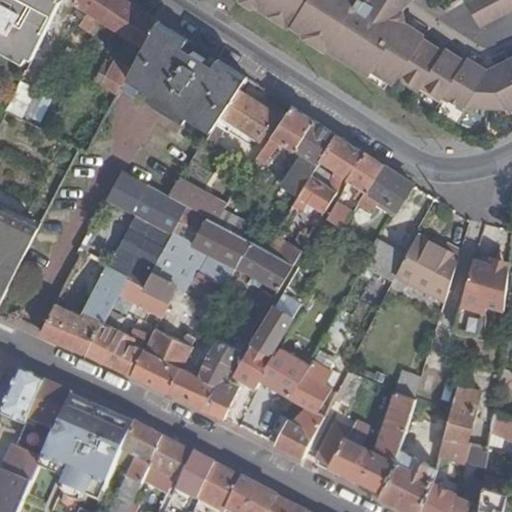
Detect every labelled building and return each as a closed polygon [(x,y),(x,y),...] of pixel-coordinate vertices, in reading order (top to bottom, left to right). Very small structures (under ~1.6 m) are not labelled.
[(0,0),(0,99),(8,104),(10,101),(20,83),(37,50),(62,0),(0,0)] [(103,20),(115,0),(76,0),(75,2),(90,11),(103,20)] [(145,47),(159,21),(126,0),(115,0),(103,20),(145,47)] [(247,0),(256,5),(289,27),(291,24),(302,32),(303,35),(325,49),(329,48),(369,73),(367,75),(390,89),(395,81),(399,75),(420,88),(422,85),(442,97),(444,94),(466,107),(468,103),(508,106),(509,109),(511,107),(511,56),(488,69),(467,56),(465,59),(446,46),(444,49),(423,36),(425,33),(404,20),(405,17),(403,9),(401,7),(398,6),(402,0),(247,0)] [(511,7),(511,0),(465,0),(480,25),(511,7)] [(90,11),(80,26),(96,34),(103,20),(90,11)] [(239,89),(243,83),(215,66),(185,47),(189,40),(159,21),(145,47),(133,69),(128,78),(213,131),(223,115),(239,89)] [(98,80),(119,93),(128,78),(133,69),(116,59),(112,65),(107,63),(98,80)] [(243,83),(247,77),(219,59),(215,66),(243,83)] [(32,89),(20,83),(10,101),(23,107),(32,89)] [(239,89),(223,115),(262,140),(278,114),(239,89)] [(297,150),(316,121),(293,106),(263,153),(270,158),(281,140),(297,150)] [(49,131),(54,121),(27,108),(22,118),(49,131)] [(321,160),(336,134),(316,121),(297,150),(304,155),(283,186),(300,196),(313,174),(317,166),(321,160)] [(347,176),(362,150),(336,134),(321,160),(347,176)] [(270,158),(263,153),(259,158),(267,163),(270,158)] [(358,202),(361,205),(386,166),(366,153),(350,179),(366,190),(358,202)] [(317,166),(313,174),(339,190),(343,182),(317,166)] [(396,210),(413,184),(386,166),(361,205),(372,212),(381,200),(396,210)] [(56,305),(41,334),(88,355),(106,322),(121,293),(129,280),(144,288),(189,206),(170,195),(124,169),(108,199),(113,202),(136,214),(80,317),(56,305)] [(300,196),(296,204),(305,209),(310,203),(316,207),(325,213),(339,190),(313,174),(300,196)] [(228,206),(180,180),(170,195),(189,206),(218,222),(225,210),(228,206)] [(113,202),(108,199),(81,251),(83,254),(85,256),(113,202)] [(328,218),(345,228),(356,212),(338,200),(328,218)] [(310,203),(305,209),(312,213),(316,207),(310,203)] [(154,337),(134,376),(171,394),(184,368),(195,346),(193,345),(236,266),(238,267),(253,240),(243,235),(218,222),(189,206),(144,288),(172,302),(182,283),(204,293),(184,332),(189,335),(186,343),(159,329),(154,337)] [(0,270),(26,220),(0,207),(0,270)] [(218,222),(243,235),(251,223),(225,210),(218,222)] [(323,225),(340,236),(345,228),(328,218),(323,225)] [(0,306),(40,227),(26,220),(0,270),(0,306)] [(313,243),(329,253),(340,236),(323,225),(313,243)] [(297,246),(277,235),(269,250),(294,266),(311,237),(304,233),(297,246)] [(397,270),(405,253),(378,236),(368,253),(397,270)] [(445,302),(461,251),(446,244),(445,246),(443,249),(435,245),(417,236),(394,277),(445,302)] [(294,266),(269,250),(253,240),(238,267),(280,290),(294,266)] [(394,277),(397,270),(368,253),(363,264),(364,264),(392,281),(394,277)] [(511,263),(493,258),(491,265),(511,271),(511,263)] [(479,311),(491,265),(475,261),(462,307),(479,311)] [(489,307),(506,311),(507,303),(511,272),(511,271),(491,265),(479,311),(483,312),(488,314),(489,307)] [(137,301),(144,288),(129,280),(121,293),(137,301)] [(234,376),(257,389),(261,380),(291,398),(306,375),(317,357),(309,352),(304,360),(283,349),(278,356),(274,353),(296,316),(277,303),(234,376)] [(456,328),(473,333),(479,311),(462,307),(456,328)] [(336,318),(338,316),(326,309),(313,332),(326,339),(336,318)] [(477,334),(483,312),(479,311),(473,333),(477,334)] [(326,339),(322,347),(335,355),(352,328),(336,318),(326,339)] [(106,322),(88,355),(134,376),(154,337),(134,327),(130,334),(106,322)] [(184,368),(171,394),(226,420),(242,385),(228,378),(244,351),(221,340),(209,363),(205,361),(198,374),(184,368)] [(317,357),(306,375),(319,382),(330,363),(317,357)] [(319,382),(333,390),(343,371),(330,363),(319,382)] [(75,395),(22,370),(4,417),(27,427),(25,433),(30,435),(33,428),(30,426),(32,420),(50,428),(46,438),(54,442),(57,436),(75,395)] [(360,376),(349,370),(337,396),(349,401),(360,376)] [(423,376),(405,370),(397,391),(416,397),(423,376)] [(306,375),(291,398),(306,406),(320,413),(333,390),(319,382),(306,375)] [(462,445),(467,446),(481,395),(459,386),(446,436),(462,445)] [(319,460),(382,492),(394,467),(400,448),(416,397),(397,391),(378,450),(364,444),(368,435),(366,434),(354,428),(339,420),(319,460)] [(104,408),(75,395),(57,436),(54,442),(46,460),(45,463),(71,474),(68,481),(65,489),(90,499),(94,490),(107,496),(120,466),(138,424),(104,408)] [(290,417),(276,444),(304,458),(327,417),(320,413),(306,406),(295,420),(290,417)] [(492,433),(511,441),(511,415),(496,409),(492,433)] [(354,428),(366,434),(369,427),(357,421),(354,428)] [(166,438),(138,424),(120,466),(134,473),(122,500),(134,507),(152,469),(166,438)] [(446,436),(441,454),(458,458),(462,445),(446,436)] [(189,450),(166,438),(152,469),(174,481),(189,450)] [(462,445),(458,458),(486,465),(488,450),(467,446),(462,445)] [(45,463),(46,460),(16,447),(0,482),(0,511),(23,511),(26,507),(42,470),(45,463)] [(382,492),(380,497),(408,511),(421,511),(434,483),(433,483),(437,468),(400,448),(394,467),(382,492)] [(195,454),(189,450),(174,481),(180,484),(195,454)] [(221,467),(195,454),(180,484),(176,492),(203,504),(221,467)] [(71,474),(45,463),(42,470),(68,481),(71,474)] [(244,480),(221,467),(203,504),(199,511),(228,511),(229,511),(244,480)] [(455,495),(447,511),(476,511),(480,502),(482,488),(484,476),(471,474),(469,485),(473,486),(466,500),(455,495)] [(276,511),(283,499),(244,480),(229,511),(230,511),(276,511)] [(434,483),(421,511),(447,511),(455,495),(456,493),(434,483)] [(508,495),(482,488),(480,502),(476,511),(492,511),(496,507),(504,510),(508,495)] [(90,499),(65,489),(63,493),(66,498),(69,500),(73,503),(77,504),(84,505),(88,504),(90,499)] [(94,490),(90,499),(103,505),(107,496),(94,490)] [(296,511),(298,507),(283,499),(276,511),(296,511)] [(132,511),(134,507),(122,500),(116,511),(132,511)]
